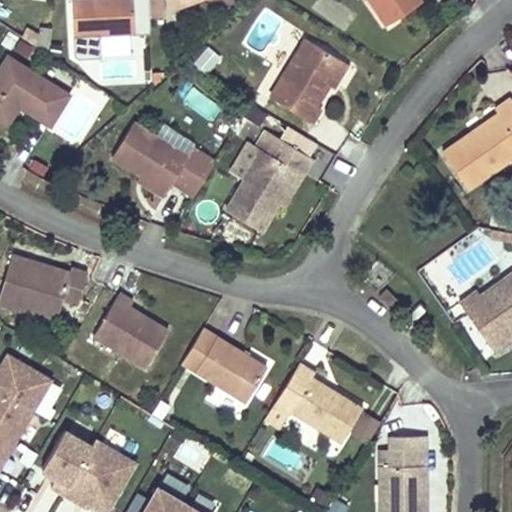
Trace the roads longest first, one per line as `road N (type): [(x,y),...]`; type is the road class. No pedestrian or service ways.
road 1 (residential): [(511,8),(451,60),(313,288)]
road 2 (residential): [(0,191),(260,293),(313,288)]
road 3 (residential): [(313,288),(471,402)]
